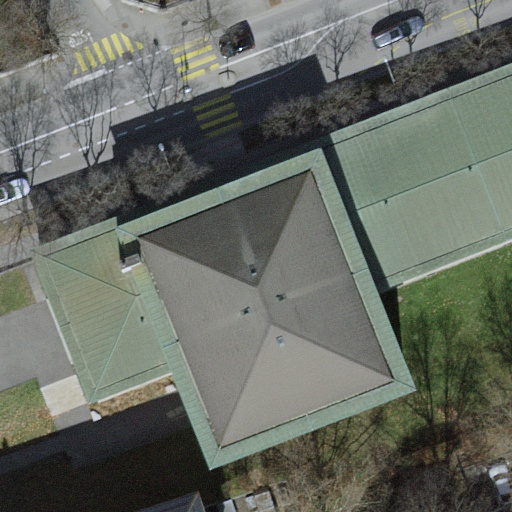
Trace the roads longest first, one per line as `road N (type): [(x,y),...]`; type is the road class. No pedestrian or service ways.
road 1 (tertiary): [(445,0),(135,114)]
road 2 (tertiary): [(135,114),(0,166)]
road 3 (residential): [(135,114),(64,0)]
